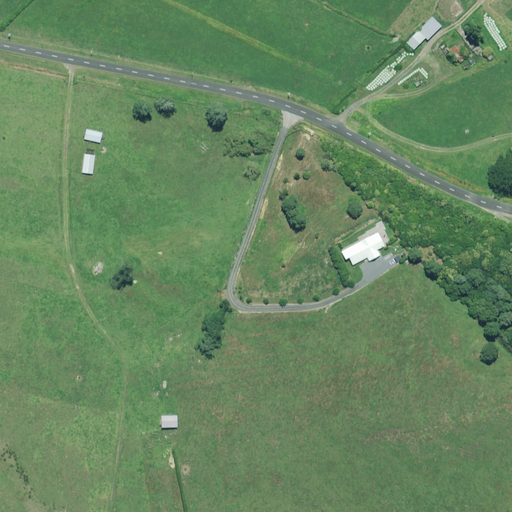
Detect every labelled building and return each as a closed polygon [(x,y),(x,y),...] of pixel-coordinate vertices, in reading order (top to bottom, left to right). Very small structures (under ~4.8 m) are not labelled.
[(441,27),(432,17),(406,43),(413,50),(425,38),(427,40),(441,27)] [(466,58),(454,47),(449,51),(461,63),(466,58)] [(102,133),(86,130),(84,139),(100,143),(102,133)] [(94,156),(84,154),(82,173),(92,174),(94,156)] [(384,246),(377,233),(341,252),(345,259),(348,258),(352,265),(367,258),(369,261),(379,256),(376,250),(384,246)] [(177,428),(177,416),(161,416),(161,428),(177,428)]
